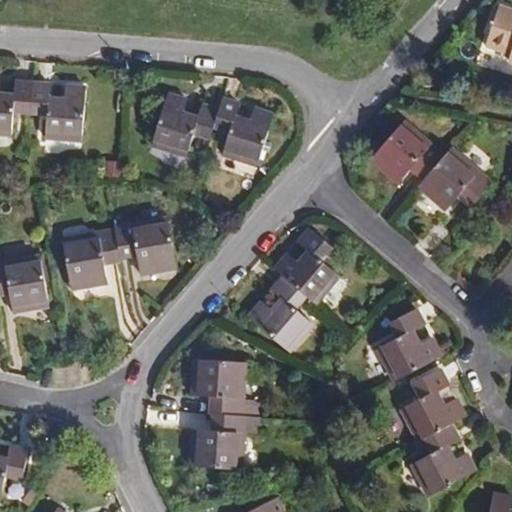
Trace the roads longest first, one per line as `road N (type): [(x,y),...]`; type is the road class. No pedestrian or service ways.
road 1 (residential): [(358,128),(304,83),(251,64),(0,41)]
road 2 (residential): [(139,368),(313,184)]
road 3 (residential): [(313,184),(494,331)]
road 4 (residential): [(358,128),(453,0)]
